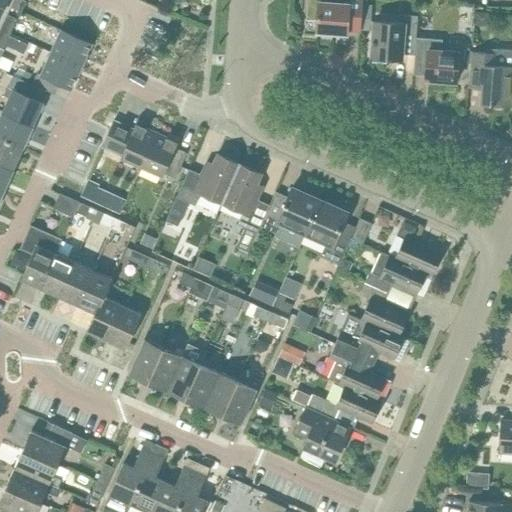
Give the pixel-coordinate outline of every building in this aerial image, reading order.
[(21,12),(26,1),(24,0),(13,0),(11,7),(21,12)] [(330,36),(332,33),(347,34),(348,29),(361,30),(361,26),(362,12),(362,0),(308,0),(307,15),(310,19),(318,19),(317,31),(319,32),(321,36),(330,36)] [(0,31),(10,35),(17,19),(7,15),(0,30),(0,31)] [(415,54),(416,37),(418,16),(405,15),(404,23),(374,21),(373,36),(372,56),(402,58),(403,53),(415,54)] [(56,43),(52,52),(81,66),(91,43),(62,30),(56,43)] [(24,54),(29,44),(10,35),(0,31),(0,56),(3,49),(4,49),(6,45),(24,54)] [(456,82),(458,62),(459,51),(442,50),(443,39),(416,37),(415,54),(413,74),(426,75),(426,80),(456,82)] [(470,63),(471,52),(472,42),(464,41),(462,62),(470,63)] [(511,49),(487,48),(486,53),(471,52),(470,63),(469,77),(483,78),(481,104),(511,106),(511,96),(511,49)] [(71,88),(81,66),(52,52),(41,75),(71,88)] [(0,67),(9,71),(13,61),(2,56),(0,61),(0,67)] [(33,124),(43,102),(25,94),(8,86),(4,95),(9,98),(3,111),(33,124)] [(0,135),(23,146),(33,124),(3,111),(0,118),(0,135)] [(107,134),(102,145),(104,146),(111,149),(122,154),(121,157),(142,166),(157,132),(146,127),(137,123),(139,119),(138,119),(133,129),(122,123),(114,120),(107,134)] [(177,141),(157,132),(142,166),(163,175),(164,173),(175,178),(187,152),(176,147),(180,137),(179,137),(177,141)] [(0,162),(13,168),(23,146),(0,135),(0,162)] [(222,203),(240,164),(217,154),(211,167),(206,164),(205,163),(201,174),(189,169),(181,187),(177,197),(164,225),(174,229),(175,225),(178,226),(189,202),(196,205),(201,193),(222,203)] [(0,188),(3,190),(13,168),(0,162),(0,188)] [(261,189),(256,187),(262,173),(240,164),(222,203),(244,212),(238,224),(245,227),(237,247),(235,251),(246,256),(260,225),(260,226),(270,204),(258,199),(263,189),(262,188),(261,189)] [(133,204),(138,192),(119,184),(114,196),(133,204)] [(270,204),(260,226),(278,234),(277,235),(300,245),(305,233),(320,200),(292,187),(288,197),(276,191),(270,204)] [(74,212),(79,202),(60,193),(53,208),(72,216),(74,212)] [(343,258),(352,236),(356,227),(343,221),(348,212),(320,200),(305,233),(326,242),(322,253),(340,261),(341,261),(343,258)] [(93,220),(97,211),(90,207),(79,202),(74,212),(86,216),(93,220)] [(117,205),(113,215),(140,225),(143,215),(117,205)] [(112,228),(116,219),(104,214),(97,211),(93,220),(100,223),(112,228)] [(363,242),(372,223),(360,217),(356,227),(352,236),(363,242)] [(123,233),(127,224),(116,219),(112,228),(123,233)] [(40,288),(56,253),(55,252),(61,238),(30,224),(20,248),(33,253),(21,279),(40,288)] [(432,275),(441,253),(405,237),(396,258),(395,259),(432,275)] [(140,264),(144,256),(132,251),(128,259),(140,264)] [(59,296),(74,261),(56,253),(40,288),(59,296)] [(390,256),(381,253),(372,273),(370,272),(366,283),(376,287),(387,292),(391,282),(423,295),(432,275),(395,259),(396,258),(390,255),(390,256)] [(153,270),(156,261),(144,256),(140,264),(153,270)] [(353,262),(343,258),(341,261),(340,261),(337,268),(348,273),(353,262)] [(78,304),(93,269),(74,261),(59,296),(78,304)] [(104,296),(112,278),(93,269),(78,304),(95,312),(96,312),(104,295),(104,296)] [(298,269),(294,285),(309,289),(313,273),(298,269)] [(191,287),(195,278),(184,273),(179,282),(190,287),(191,287)] [(243,290),(247,280),(239,276),(235,287),(243,290)] [(207,300),(213,286),(195,278),(191,287),(190,287),(188,292),(207,300)] [(362,318),(362,319),(398,334),(404,337),(413,316),(408,314),(382,302),(387,292),(376,287),(362,318)] [(227,304),(232,294),(221,289),(217,299),(227,304)] [(240,310),(244,300),(232,294),(227,304),(240,310)] [(122,304),(104,296),(104,295),(96,312),(95,312),(87,330),(106,339),(122,304)] [(289,313),(293,305),(278,298),(274,306),(289,313)] [(126,348),(134,329),(142,312),(122,304),(106,339),(126,348)] [(265,321),(270,311),(258,306),(254,316),(265,321)] [(67,308),(59,328),(70,332),(77,313),(67,308)] [(306,320),(310,313),(299,308),(295,315),(306,320)] [(284,328),(288,319),(270,311),(265,321),(284,328)] [(341,330),(335,343),(364,356),(374,361),(379,351),(380,352),(394,358),(400,361),(409,339),(404,337),(398,334),(362,319),(354,336),(341,330)] [(148,382),(164,348),(144,339),(129,373),(148,382)] [(299,364),(305,351),(285,342),(283,345),(279,355),(299,364)] [(336,360),(328,378),(345,385),(376,399),(382,401),(391,381),(371,372),(370,371),(374,361),(364,356),(335,343),(329,357),(336,360)] [(167,390),(185,350),(177,346),(174,352),(164,348),(148,382),(167,390)] [(186,398),(201,364),(190,359),(193,353),(185,350),(167,390),(186,398)] [(204,406),(219,372),(201,364),(186,398),(204,406)] [(223,415),(238,381),(219,372),(204,406),(223,415)] [(250,405),(261,380),(253,377),(249,386),(238,381),(223,415),(242,423),(250,405)] [(297,402),(307,406),(335,418),(340,408),(354,414),(372,423),(382,401),(376,399),(345,385),(336,405),(312,394),(311,395),(296,389),(292,399),(297,402)] [(335,460),(345,436),(330,430),(335,418),(307,406),(295,431),(308,437),(304,446),(335,460)] [(511,421),(502,421),(502,419),(499,458),(500,458),(500,451),(511,451),(511,421)] [(49,423),(43,435),(31,430),(23,449),(58,464),(66,446),(72,432),(48,421),(48,422),(49,423)] [(130,503),(157,444),(146,439),(134,466),(123,462),(115,480),(109,494),(130,503)] [(149,511),(151,511),(165,481),(156,477),(168,449),(157,444),(130,503),(149,511)] [(58,487),(62,479),(53,475),(58,464),(23,449),(14,467),(58,487)] [(319,468),(324,459),(304,450),(300,459),(319,468)] [(176,511),(199,463),(187,458),(175,485),(165,481),(151,511),(176,511)] [(106,486),(111,475),(114,467),(105,463),(101,470),(96,481),(106,486)] [(201,511),(207,499),(198,495),(210,468),(199,463),(176,511),(201,511)] [(58,487),(14,467),(6,486),(40,501),(45,491),(58,496),(61,488),(58,487)] [(101,498),(106,486),(96,481),(91,493),(89,492),(86,499),(98,504),(101,498)] [(0,506),(13,511),(35,511),(40,501),(6,486),(0,499),(0,506)] [(253,504),(257,494),(242,488),(238,498),(253,504)] [(283,511),(286,507),(265,498),(259,511),(283,511)] [(508,511),(509,504),(503,504),(503,502),(469,500),(468,511),(508,511)] [(213,502),(209,511),(220,511),(223,507),(213,502)]
